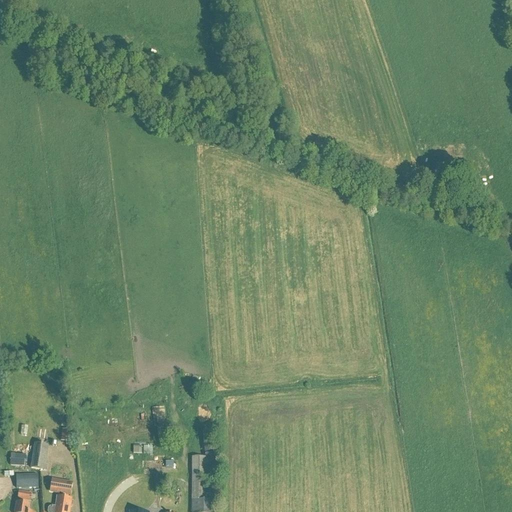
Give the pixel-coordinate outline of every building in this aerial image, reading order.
[(214,453),(215,453),(214,433),(202,433),(202,453),(206,453),(214,453)] [(34,445),(31,466),(30,470),(46,472),(48,463),(46,463),(48,447),(34,445)] [(25,457),(11,457),(11,466),(25,466),(25,457)] [(204,490),(204,458),(192,458),(191,490),(204,490)] [(16,489),(38,489),(38,476),(16,476),(16,489)] [(74,485),(54,481),(52,491),(61,493),(60,498),(56,497),(55,508),(52,507),(50,508),(48,509),(47,511),(69,511),(71,499),(66,499),(67,494),(72,494),(74,485)] [(146,486),(146,489),(142,489),(142,497),(152,497),(152,486),(146,486)] [(204,490),(191,490),(191,511),(214,511),(215,501),(204,501),(204,490)] [(17,500),(30,503),(31,494),(18,492),(17,500)]
